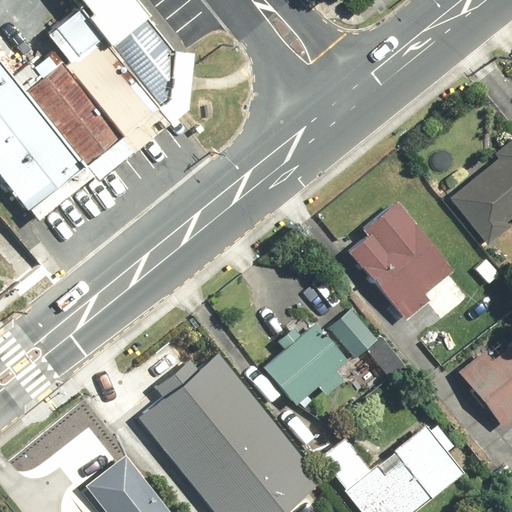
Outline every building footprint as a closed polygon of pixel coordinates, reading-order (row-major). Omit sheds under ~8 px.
[(80,0),(85,7),(79,10),(165,115),(183,101),(187,49),(170,49),(131,0),(80,0)] [(68,59),(61,64),(127,146),(165,115),(79,10),(74,4),(43,29),(68,59)] [(90,176),(127,146),(61,64),(56,58),(20,87),(87,172),(90,176)] [(0,178),(31,217),(87,172),(20,87),(0,62),(0,178)] [(511,132),(488,151),(494,158),(444,197),(483,247),(510,226),(504,220),(511,213),(511,132)] [(454,271),(390,199),(358,228),(364,235),(345,252),(402,317),(454,271)] [(486,255),(470,267),(485,289),(502,276),(486,255)] [(372,338),(350,307),(325,325),(348,356),(372,338)] [(345,361),(314,321),(309,325),(302,316),(274,338),(282,348),(259,366),(288,404),(312,385),(320,396),(341,379),(333,369),(345,361)] [(511,335),(460,380),(500,426),(511,415),(511,335)] [(207,349),(132,412),(216,511),(278,511),(318,479),(207,349)] [(357,511),(407,511),(459,470),(444,450),(451,444),(436,425),(428,431),(421,423),(365,469),(339,436),(316,455),(340,486),(338,488),(357,511)] [(169,511),(121,453),(81,487),(102,511),(169,511)] [(511,480),(511,474),(503,465),(490,476),(492,479),(479,491),(488,502),(511,480)]
